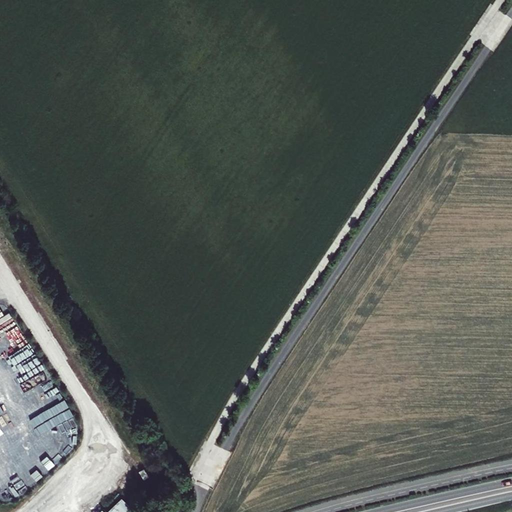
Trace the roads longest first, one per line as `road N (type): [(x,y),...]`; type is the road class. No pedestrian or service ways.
road 1 (track): [(511,20),(217,460)]
road 2 (secondary): [(511,482),(381,511)]
